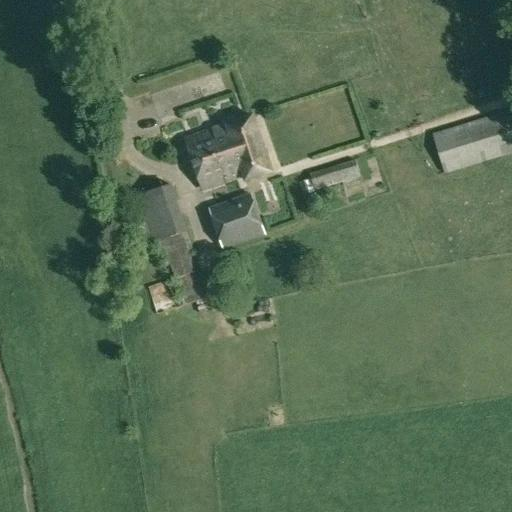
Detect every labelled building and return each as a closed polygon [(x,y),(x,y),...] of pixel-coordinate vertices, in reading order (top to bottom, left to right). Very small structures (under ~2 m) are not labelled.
[(511,110),(432,135),(444,174),(511,153),(511,110)] [(186,138),(203,190),(244,176),(245,181),(271,173),(253,116),(186,138)] [(309,174),(314,191),(360,178),(355,160),(309,174)] [(175,280),(183,306),(209,298),(172,185),(135,196),(128,198),(143,245),(154,242),(159,258),(167,255),(175,280)] [(279,185),(271,187),(277,207),(286,205),(279,185)] [(209,209),(222,248),(263,235),(250,196),(209,209)] [(168,314),(182,310),(176,287),(161,292),(168,314)]
